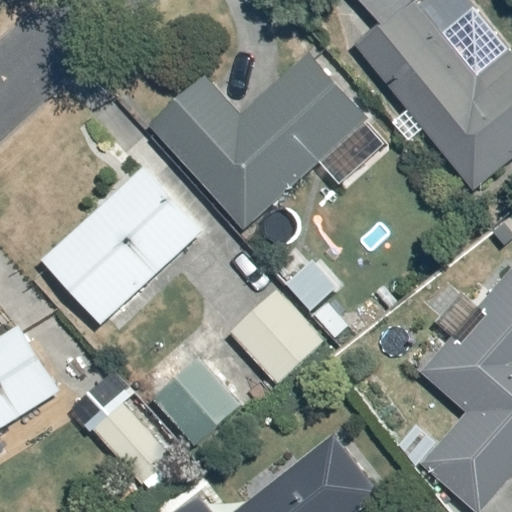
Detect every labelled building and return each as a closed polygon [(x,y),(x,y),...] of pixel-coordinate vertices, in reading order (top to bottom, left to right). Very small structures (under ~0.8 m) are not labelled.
[(360,0),(382,26),(357,45),(477,188),(511,160),(511,43),(482,8),(448,34),(417,2),(420,0),(360,0)] [(210,76),(153,123),(247,231),(375,117),(313,52),(246,112),(210,76)] [(208,229),(147,165),(42,260),(103,326),(208,229)] [(288,283),(316,315),(338,338),(355,322),(334,299),(342,291),(313,260),(288,283)] [(511,272),(421,373),(468,414),(424,467),(480,511),(491,511),(511,489),(511,272)] [(328,343),(279,289),(234,330),(283,384),(328,343)] [(0,432),(64,392),(21,324),(0,336),(0,432)] [(246,407),(208,360),(159,400),(198,447),(246,407)] [(109,379),(77,408),(153,492),(184,463),(109,379)] [(215,511),(201,495),(180,511),(363,511),(384,497),(335,436),(232,511),(215,511)]
